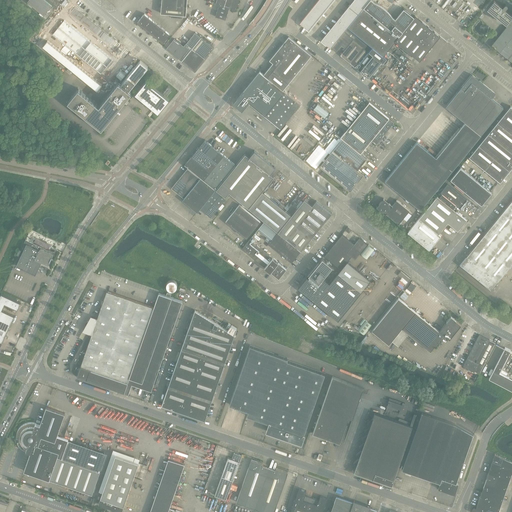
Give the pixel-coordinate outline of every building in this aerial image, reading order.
[(28,0),(27,2),(44,15),(52,6),(56,9),(61,3),(56,0),(28,0)] [(161,0),(161,9),(161,13),(186,15),(186,11),(187,0),(161,0)] [(219,4),(215,17),(225,20),(229,8),(232,9),(232,10),(232,11),(233,11),(234,12),(235,11),(236,11),(236,10),(239,0),(216,0),(216,3),(219,4)] [(318,0),(317,2),(325,9),(329,5),(321,0),(318,0)] [(403,31),(413,18),(414,17),(410,14),(410,15),(403,9),(395,19),(393,17),(388,11),(385,8),(380,5),(376,3),(374,2),(371,0),(369,0),(368,2),(365,6),(351,24),(348,27),(357,35),(373,47),(383,55),(395,41),(403,31)] [(355,0),(354,0),(349,7),(358,14),(364,7),(355,0)] [(511,19),(511,12),(506,8),(508,5),(508,4),(507,3),(505,3),(503,5),(496,0),(493,0),(488,7),(498,15),(498,18),(500,19),(502,19),(507,23),(511,19)] [(317,2),(313,6),(322,13),(325,9),(317,2)] [(313,6),(310,10),(319,17),(322,13),(313,6)] [(349,7),(343,14),(352,21),(358,14),(349,7)] [(70,14),(69,14),(119,54),(121,56),(124,58),(129,52),(126,49),(120,45),(75,8),(70,14)] [(310,10),(307,14),(316,21),(319,17),(310,10)] [(170,34),(144,14),(137,22),(163,43),(170,34)] [(307,14),(304,18),(313,25),(316,21),(307,14)] [(343,14),(337,21),(346,28),(352,21),(343,14)] [(420,61),(440,36),(415,16),(414,17),(413,18),(403,31),(395,41),(420,61)] [(33,38),(37,42),(38,43),(55,22),(50,18),(47,21),(33,38)] [(304,18),(300,23),(309,30),(313,25),(304,18)] [(511,19),(511,21),(491,45),(492,45),(508,58),(511,53),(511,19)] [(64,20),(53,34),(101,74),(112,60),(64,20)] [(337,21),(332,28),(341,36),(346,28),(337,21)] [(346,48),(354,39),(357,35),(348,27),(344,31),(331,48),(336,52),(342,45),(346,48)] [(332,28),(326,36),(335,43),(341,36),(332,28)] [(174,39),(166,48),(195,71),(214,48),(195,32),(184,46),(174,39)] [(359,64),(373,47),(357,35),(354,39),(346,48),(340,55),(355,67),(358,64),(359,64)] [(283,90),(311,55),(288,36),(269,60),(273,63),(263,74),(267,77),(283,90)] [(326,36),(322,40),(331,48),(335,43),(326,36)] [(43,46),(69,67),(97,91),(102,85),(47,41),(43,46)] [(360,71),(373,56),(381,62),(383,63),(387,59),(383,55),(373,47),(359,64),(361,66),(358,69),(360,71)] [(368,78),(381,62),(373,56),(360,71),(368,78)] [(74,106),(79,110),(79,111),(101,129),(102,129),(122,104),(122,103),(127,98),(132,92),(131,92),(129,90),(132,86),(138,91),(135,94),(156,111),(158,112),(169,99),(168,99),(146,81),(141,87),(135,83),(148,66),(140,60),(135,66),(124,80),(121,84),(119,82),(118,82),(99,105),(78,88),(78,89),(78,88),(68,101),(68,102),(74,106)] [(260,72),(237,100),(235,102),(234,104),(241,110),(242,111),(242,110),(244,109),(248,103),(280,129),(300,104),(283,90),(267,77),(263,74),(260,72)] [(472,74),(446,107),(465,122),(481,135),(503,109),(503,108),(495,101),(492,98),(493,97),(495,94),(480,81),(476,78),(472,74)] [(369,102),(341,137),(342,138),(360,153),(372,139),(376,143),(386,131),(394,122),(389,118),(369,102)] [(500,182),(511,167),(511,107),(510,106),(469,157),(500,182)] [(417,142),(385,181),(420,210),(463,158),(481,135),(465,122),(460,128),(447,145),(436,158),(427,150),(417,142)] [(334,142),(314,167),(317,170),(346,194),(363,174),(357,170),(367,158),(342,139),(337,144),(334,142)] [(207,142),(205,140),(184,164),(201,178),(215,190),(236,165),(232,162),(216,149),(211,145),(207,142)] [(271,164),(254,150),(249,157),(245,154),(216,190),(225,197),(229,193),(249,208),(259,195),(262,192),(274,177),(272,175),(270,174),(271,172),(275,167),(272,164),(271,164)] [(171,188),(184,198),(200,178),(187,168),(171,188)] [(492,193),(476,180),(461,168),(451,180),(482,205),(492,193)] [(200,178),(184,198),(182,200),(197,212),(200,209),(215,190),(201,178),(200,178)] [(467,199),(447,184),(440,192),(442,193),(438,197),(453,209),(456,205),(460,208),(467,199)] [(215,190),(200,209),(205,214),(221,194),(215,190)] [(278,232),(292,215),(297,209),(291,204),(285,210),(263,192),(262,192),(259,195),(249,208),(278,232)] [(221,194),(205,214),(210,218),(226,199),(221,194)] [(301,251),(332,213),(316,201),(312,206),(310,203),(308,202),(311,197),(308,194),(297,209),(292,215),(278,232),(297,248),(301,251)] [(467,220),(453,209),(438,197),(437,196),(419,218),(439,234),(448,223),(458,231),(467,220)] [(384,198),(379,204),(377,207),(385,215),(386,214),(398,224),(409,210),(397,200),(392,205),(384,198)] [(466,256),(459,264),(460,265),(491,290),(495,286),(498,282),(498,281),(511,264),(511,200),(467,256),(466,256)] [(226,222),(247,239),(260,222),(239,205),(226,222)] [(439,234),(419,218),(408,233),(429,250),(441,236),(439,234)] [(296,249),(277,233),(270,243),(288,258),(293,261),(301,251),(297,248),(296,249)] [(324,256),(341,269),(348,261),(351,257),(346,253),(354,243),(342,234),(324,256)] [(359,237),(354,243),(346,253),(351,257),(355,260),(367,244),(359,237)] [(20,257),(16,266),(35,275),(37,271),(42,261),(48,264),(53,253),(49,251),(50,249),(51,247),(52,245),(47,243),(42,240),(36,238),(33,243),(26,240),(24,243),(26,244),(20,257)] [(278,263),(275,260),(253,242),(250,240),(250,239),(242,249),(268,270),(271,272),(278,263)] [(338,320),(371,280),(348,261),(341,269),(329,283),(324,279),(322,281),(321,280),(333,266),(322,258),(320,261),(319,261),(308,274),(309,275),(310,276),(309,278),(307,277),(298,288),(309,297),(326,311),(338,320)] [(278,263),(271,272),(279,279),(286,269),(278,263)] [(177,286),(178,284),(178,283),(177,281),(176,280),(174,279),(173,279),(171,279),(170,280),(169,281),(168,283),(168,284),(168,286),(168,287),(170,288),(171,289),(173,289),(174,289),(176,288),(177,287),(177,286)] [(153,386),(183,301),(170,297),(171,294),(167,293),(166,296),(159,293),(154,307),(107,291),(97,319),(94,318),(94,317),(86,332),(86,331),(88,332),(72,361),(72,362),(71,363),(71,364),(71,365),(71,366),(71,367),(71,368),(71,369),(71,370),(72,371),(72,372),(73,373),(74,374),(75,375),(76,376),(124,392),(129,378),(153,386)] [(0,347),(2,342),(15,316),(2,310),(5,303),(18,309),(21,303),(1,294),(0,296),(0,347)] [(439,331),(436,329),(398,298),(372,331),(389,345),(402,329),(430,352),(444,335),(450,339),(461,325),(456,321),(456,320),(451,316),(449,319),(446,322),(447,322),(439,331)] [(162,405),(205,420),(235,334),(195,310),(162,405)] [(495,343),(482,336),(479,334),(463,366),(479,374),(495,343)] [(288,359),(250,346),(229,404),(248,411),(247,416),(269,424),(267,431),(281,436),(282,435),(287,437),(287,438),(301,443),(304,435),(325,374),(287,361),(288,359)] [(511,350),(505,348),(489,379),(511,390),(511,379),(499,373),(511,350)] [(333,376),(313,433),(340,443),(349,417),(353,419),(363,388),(333,376)] [(62,458),(68,440),(57,436),(65,413),(46,407),(41,422),(40,425),(35,424),(34,423),(32,423),(31,423),(29,423),(27,423),(26,424),(24,424),(23,425),(22,426),(20,427),(19,428),(18,430),(18,431),(17,432),(17,434),(16,436),(16,437),(16,439),(14,439),(15,441),(15,443),(17,443),(18,444),(18,445),(19,446),(20,447),(21,448),(22,449),(23,450),(24,450),(24,451),(26,451),(30,453),(24,471),(90,494),(98,471),(62,458)] [(359,458),(353,463),(356,466),(354,472),(392,485),(413,426),(375,413),(373,418),(367,423),(370,426),(364,431),(367,434),(362,439),(364,442),(359,447),(362,450),(356,455),(359,458)] [(456,483),(473,434),(455,424),(422,413),(402,470),(440,483),(438,489),(455,494),(458,484),(456,483)] [(155,425),(150,439),(179,449),(184,435),(155,425)] [(228,457),(214,496),(226,500),(241,456),(234,453),(232,459),(228,457)] [(511,461),(495,454),(483,488),(476,508),(475,508),(474,508),(473,508),(473,509),(472,509),(472,511),(471,511),(498,511),(511,472),(511,461)] [(120,511),(121,511),(139,463),(116,455),(98,504),(120,511)] [(167,511),(184,465),(169,459),(151,511),(167,511)] [(264,511),(274,511),(288,472),(276,468),(276,470),(262,465),(263,463),(251,459),(236,502),(264,511)] [(322,511),(328,498),(321,496),(319,500),(305,495),(306,491),(299,488),(291,511),(322,511)] [(376,511),(377,511),(370,509),(371,506),(354,500),(353,503),(336,497),(330,511),(376,511)] [(5,511),(8,504),(0,501),(0,511),(5,511)]
